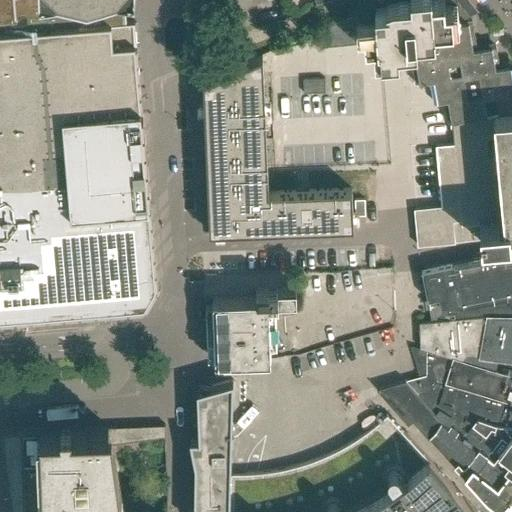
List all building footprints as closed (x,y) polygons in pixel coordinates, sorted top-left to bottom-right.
[(0,0),(0,321),(126,310),(145,309),(158,287),(135,21),(126,22),(123,0),(0,0)] [(286,0),(288,7),(292,5),(295,9),(306,6),(306,2),(313,0),(286,0)] [(388,0),(389,2),(374,4),(319,28),(319,31),(321,46),(360,42),(360,41),(381,39),(381,44),(399,42),(399,41),(415,32),(448,14),(450,13),(467,4),(463,0),(388,0)] [(411,61),(477,48),(472,20),(453,24),(400,52),(400,63),(411,62),(411,61)] [(212,75),(205,135),(209,217),(209,226),(209,230),(215,230),(224,230),(235,229),(353,224),(353,219),(353,209),(352,198),(352,187),(310,189),(295,189),(268,191),(263,74),(262,54),(319,29),(319,28),(251,58),(212,75)] [(429,79),(500,66),(496,45),(477,48),(411,61),(411,62),(415,83),(417,82),(425,81),(430,80),(429,79)] [(443,99),(511,85),(511,63),(500,66),(429,79),(430,80),(433,102),(443,100),(443,99)] [(304,94),(325,93),(325,79),(303,80),(304,94)] [(481,114),(511,110),(511,85),(443,99),(443,100),(447,121),(452,121),(451,119),(481,114)] [(511,110),(481,114),(451,119),(452,121),(453,144),(436,145),(441,205),(414,208),(418,245),(496,238),(497,246),(511,244),(511,110)] [(365,198),(355,199),(355,215),(366,214),(365,198)] [(440,306),(446,305),(449,319),(487,315),(511,315),(511,249),(452,263),(422,269),(426,289),(444,290),(443,295),(438,296),(440,306)] [(214,361),(271,359),(270,358),(268,305),(279,305),(278,300),(296,299),(295,287),(255,288),(255,298),(212,299),(214,361)] [(511,315),(487,315),(449,319),(419,322),(421,349),(463,361),(468,357),(479,358),(480,356),(511,359),(511,315)] [(385,318),(294,344),(298,361),(389,335),(385,318)] [(511,375),(466,362),(463,361),(421,349),(412,346),(420,376),(427,374),(430,385),(436,403),(477,417),(497,424),(511,425),(511,375)] [(442,420),(463,436),(488,455),(511,473),(511,425),(497,424),(477,417),(436,403),(430,385),(427,374),(420,376),(405,380),(416,392),(442,420)] [(193,511),(229,511),(230,473),(231,473),(231,448),(233,448),(233,438),(232,438),(233,379),(211,385),(211,384),(199,382),(199,389),(197,390),(198,438),(190,439),(195,464),(193,511)] [(442,420),(416,392),(405,380),(377,389),(393,407),(408,424),(412,420),(464,476),(472,465),(477,469),(488,455),(463,436),(442,420)] [(476,511),(478,511),(387,414),(386,414),(380,421),(372,426),(364,433),(357,437),(343,446),(329,453),(313,460),(299,464),(284,468),(269,471),(257,472),(244,473),(231,473),(230,473),(229,511),(476,511)] [(144,511),(145,509),(125,509),(110,434),(108,427),(72,428),(71,424),(60,425),(60,428),(1,431),(4,462),(5,479),(6,486),(10,511),(144,511)] [(144,439),(145,439),(166,436),(165,424),(140,425),(144,439)] [(511,496),(511,473),(488,455),(477,469),(511,496)] [(511,496),(477,469),(472,465),(464,476),(485,499),(500,510),(511,496)]
